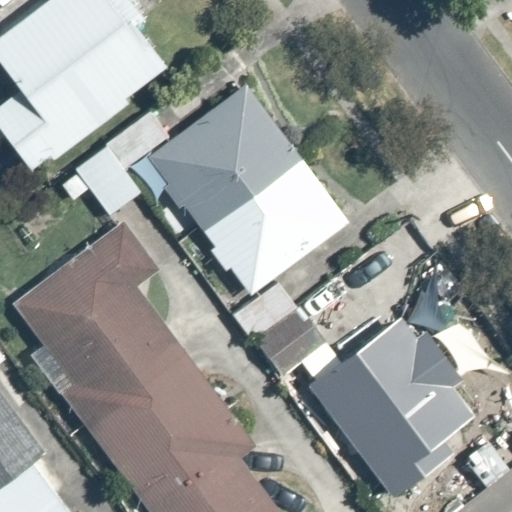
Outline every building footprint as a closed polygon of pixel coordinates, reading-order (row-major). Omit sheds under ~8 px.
[(161,64),(111,0),(36,0),(0,28),(0,65),(17,88),(0,100),(0,128),(28,166),(161,64)] [(347,219),(243,80),(146,153),(250,292),(347,219)] [(121,219),(10,301),(72,383),(60,392),(149,511),(279,511),(237,455),(254,443),(135,284),(157,267),(121,219)] [(398,314),(307,381),(389,492),(448,449),(440,439),(473,415),(450,383),(462,375),(426,327),(415,336),(398,314)] [(0,481),(43,450),(0,392),(0,481)]
